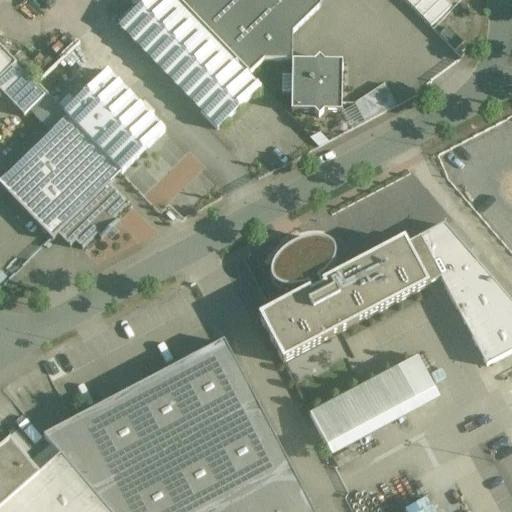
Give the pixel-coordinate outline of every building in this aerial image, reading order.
[(260,89),(250,77),(174,0),(151,0),(119,30),(218,132),(260,89)] [(293,35),(321,8),(313,0),(174,0),(250,77),(264,64),(292,64),(302,64),(293,54),(293,35)] [(0,49),(0,81),(16,66),(0,49)] [(314,64),(302,64),(292,64),(292,80),(292,97),(292,114),(315,114),(319,119),(324,115),(342,114),(342,65),(324,64),(320,59),(314,64)] [(140,108),(106,73),(64,116),(68,119),(122,175),(165,134),(150,118),(154,114),(145,104),(140,108)] [(292,80),(283,80),(282,97),(292,97),(292,80)] [(385,86),(355,105),(364,124),(396,107),(385,86)] [(109,186),(122,175),(68,119),(0,185),(9,196),(66,141),(109,186)] [(128,206),(109,186),(66,141),(9,196),(8,197),(11,200),(11,199),(23,211),(22,211),(25,214),(25,213),(36,225),(36,226),(38,228),(39,228),(50,240),(52,243),(56,240),(55,240),(58,237),(69,248),(70,250),(72,248),(71,248),(76,244),(82,250),(81,250),(83,252),(84,250),(97,237),(100,239),(99,240),(102,242),(103,240),(102,240),(117,225),(118,226),(119,224),(117,223),(114,220),(128,207),(128,208),(130,206),(128,205),(128,206)] [(511,307),(444,228),(420,241),(438,275),(441,282),(487,368),(511,355),(511,307)] [(420,241),(407,249),(424,281),(438,275),(420,241)] [(407,249),(404,243),(327,283),(329,286),(306,299),(304,295),(258,319),(283,366),(428,289),(424,281),(407,249)] [(438,275),(424,281),(428,289),(441,282),(438,275)] [(362,366),(381,359),(372,336),(353,343),(362,366)] [(312,511),(226,345),(44,439),(60,458),(39,477),(0,511),(312,511)] [(418,360),(399,371),(416,403),(436,393),(418,360)] [(399,371),(310,417),(328,451),(416,403),(399,371)] [(0,511),(39,477),(11,444),(0,453),(0,511)]
